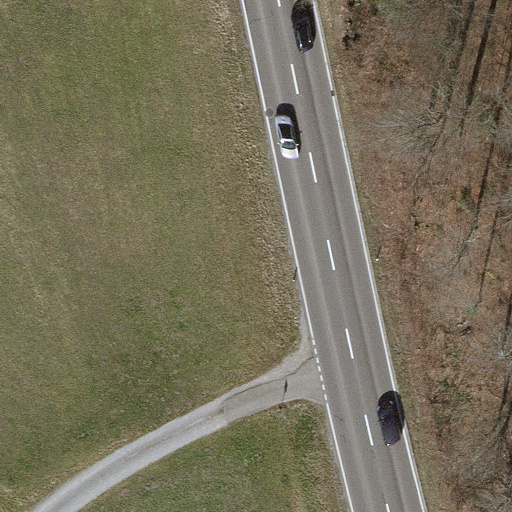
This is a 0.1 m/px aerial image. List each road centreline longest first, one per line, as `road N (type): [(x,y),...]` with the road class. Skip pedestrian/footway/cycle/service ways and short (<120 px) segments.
road 1 (secondary): [(392,511),(283,0)]
road 2 (track): [(67,511),(116,471),(358,357)]
